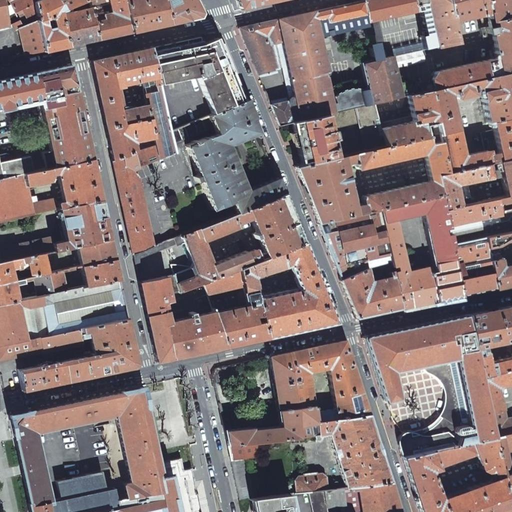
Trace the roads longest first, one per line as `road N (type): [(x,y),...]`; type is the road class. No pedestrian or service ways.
road 1 (residential): [(347,328),(226,19)]
road 2 (residential): [(147,370),(78,53)]
road 3 (residential): [(409,511),(347,328)]
road 4 (residential): [(511,292),(347,328)]
road 5 (residential): [(347,328),(194,360)]
road 6 (residential): [(225,511),(194,360)]
road 7 (residential): [(78,53),(226,19)]
road 8 (residential): [(147,370),(0,401)]
